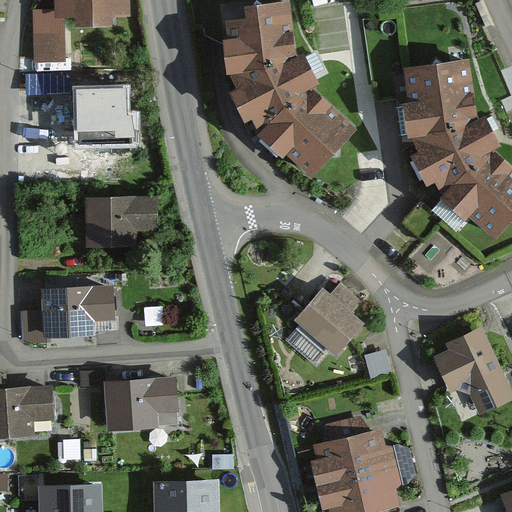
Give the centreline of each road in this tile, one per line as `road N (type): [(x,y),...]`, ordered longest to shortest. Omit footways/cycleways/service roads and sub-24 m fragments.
road 1 (residential): [(233,346),(52,361),(14,356),(8,64),(23,0)]
road 2 (tertiary): [(204,225),(163,0)]
road 3 (residential): [(396,300),(297,213),(204,225)]
road 4 (residential): [(396,300),(395,327),(440,511)]
road 5 (tertiary): [(279,511),(233,346)]
road 6 (tertiary): [(233,346),(204,225)]
road 7 (residential): [(511,280),(443,309),(396,300)]
